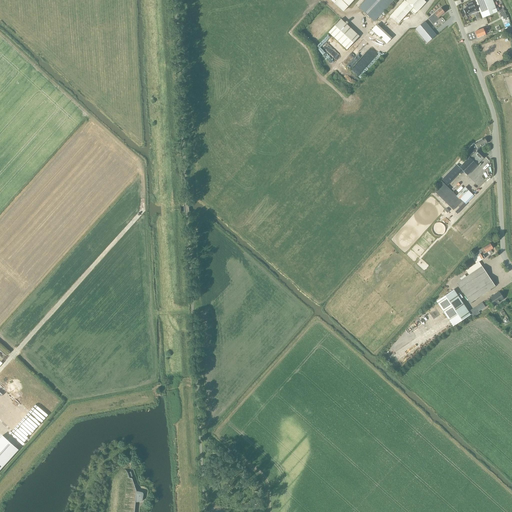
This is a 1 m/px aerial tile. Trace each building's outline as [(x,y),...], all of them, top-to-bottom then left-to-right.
[(330,0),(343,12),(353,0),(330,0)] [(365,0),(359,7),(374,22),(393,0),(365,0)] [(404,0),(390,16),(398,24),(410,11),(414,15),(426,2),(423,0),(404,0)] [(475,0),(482,18),(497,12),(492,0),(475,0)] [(471,14),(477,12),(475,5),(474,5),(473,2),(466,4),(467,8),(463,9),(464,10),(463,10),(464,13),(465,12),(466,16),(471,14)] [(431,16),(434,20),(437,17),(438,18),(444,13),(440,8),(431,16)] [(499,11),(502,19),(508,17),(505,9),(499,11)] [(328,32),(347,49),(359,36),(341,19),(328,32)] [(415,29),(426,43),(436,35),(425,21),(415,29)] [(475,32),(476,35),(477,38),(485,34),(484,32),(488,31),(487,27),(483,29),(483,28),(475,32)] [(375,33),(386,43),(390,39),(379,28),(375,33)] [(348,67),(352,71),(363,59),(359,55),(348,67)] [(487,143),(484,138),(473,144),(474,145),(471,147),(470,148),(466,154),(464,156),(466,159),(465,160),(466,160),(459,167),(456,164),(441,180),(447,185),(459,173),(461,175),(464,172),(467,175),(477,165),(485,156),(478,150),(479,149),(478,148),(487,143)] [(453,209),(461,201),(441,181),(432,190),(453,209)] [(473,258),(476,264),(479,262),(485,258),(483,255),(493,249),(492,248),(493,247),(492,245),(491,246),(490,244),(479,251),(476,253),(477,256),(473,258)] [(469,275),(457,283),(470,303),(495,286),(479,262),(476,264),(466,271),(469,275)] [(436,301),(453,326),(470,314),(454,290),(436,301)] [(490,298),(494,305),(504,299),(499,292),(490,298)] [(28,430),(21,437),(25,441),(32,433),(28,430)] [(2,435),(0,438),(0,470),(18,450),(2,435)] [(110,473),(112,472),(111,472),(110,471),(109,470),(108,470),(107,470),(106,470),(105,471),(104,471),(103,472),(102,473),(102,474),(102,475),(102,476),(102,477),(102,478),(103,479),(103,480),(104,481),(105,481),(106,479),(105,479),(104,478),(104,477),(104,476),(104,475),(104,474),(105,473),(106,473),(106,472),(107,472),(108,472),(109,472),(109,473),(110,473)] [(133,511),(134,501),(140,500),(141,500),(141,499),(142,499),(142,494),(142,493),(142,492),(142,491),(141,491),(135,490),(132,480),(131,478),(128,478),(127,472),(126,470),(121,511),(133,511)] [(111,475),(110,474),(113,472),(112,472),(110,473),(109,473),(109,472),(108,472),(107,472),(106,472),(106,473),(105,473),(104,474),(104,475),(104,476),(104,477),(104,478),(105,479),(106,479),(105,481),(105,482),(107,480),(108,480),(109,479),(110,478),(109,478),(108,478),(108,479),(107,479),(106,478),(105,478),(105,477),(105,476),(104,476),(104,475),(105,475),(105,474),(106,473),(107,473),(108,473),(109,473),(109,474),(110,474),(110,475),(110,476),(110,477),(111,477),(111,476),(111,475)]
